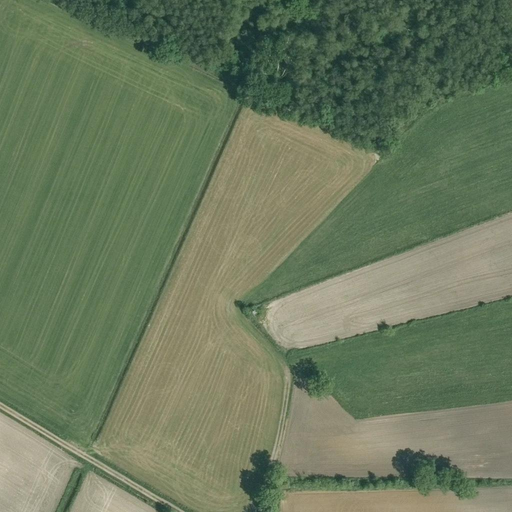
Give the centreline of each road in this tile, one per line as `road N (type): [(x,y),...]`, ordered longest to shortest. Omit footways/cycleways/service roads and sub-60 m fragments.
road 1 (track): [(0,405),(178,511)]
road 2 (track): [(263,511),(290,374)]
